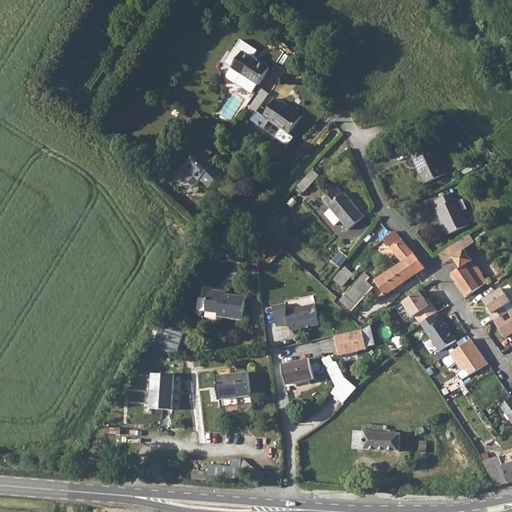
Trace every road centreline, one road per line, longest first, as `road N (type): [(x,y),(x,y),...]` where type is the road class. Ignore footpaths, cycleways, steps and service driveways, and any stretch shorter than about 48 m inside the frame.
road 1 (residential): [(511,389),(379,211),(351,115),(322,67),(253,0)]
road 2 (unknown): [(225,283),(266,192),(333,120),(351,115)]
road 3 (primary): [(321,511),(134,498)]
road 4 (unknown): [(270,359),(303,508)]
road 5 (primary): [(0,487),(134,498)]
road 6 (primary): [(511,500),(386,511)]
